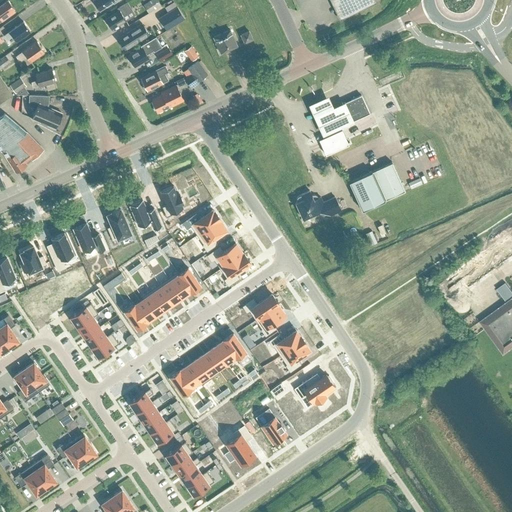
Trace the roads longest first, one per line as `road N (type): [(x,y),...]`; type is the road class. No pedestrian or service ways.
road 1 (residential): [(288,256),(362,364),(363,402),(358,417),(223,511)]
road 2 (residential): [(87,394),(288,256)]
road 3 (residential): [(113,155),(88,98),(77,36),(57,0)]
road 4 (residential): [(200,115),(288,256)]
road 5 (residential): [(0,365),(45,334),(87,394)]
road 6 (tertiary): [(0,207),(113,155)]
